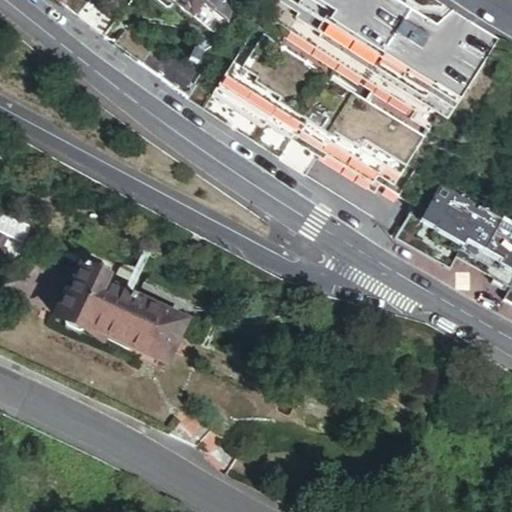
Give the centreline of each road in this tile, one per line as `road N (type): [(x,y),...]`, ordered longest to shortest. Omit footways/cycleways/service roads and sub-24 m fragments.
road 1 (tertiary): [(372,259),(173,139),(0,0)]
road 2 (residential): [(0,115),(289,270),(339,285),(372,259)]
road 3 (residential): [(0,384),(248,511)]
road 4 (tertiary): [(511,341),(372,259)]
